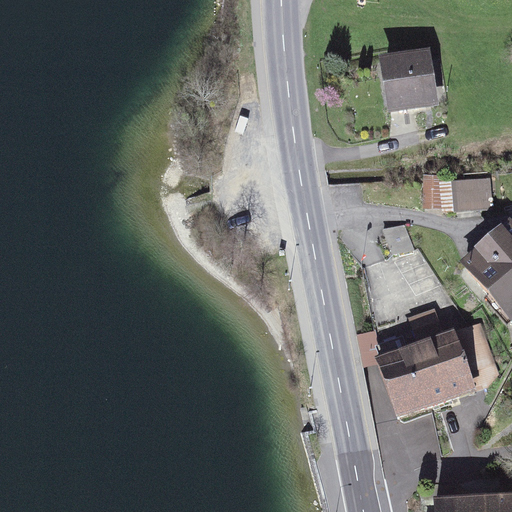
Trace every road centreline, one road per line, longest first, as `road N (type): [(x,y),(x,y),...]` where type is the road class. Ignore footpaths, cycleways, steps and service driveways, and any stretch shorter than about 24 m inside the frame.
road 1 (secondary): [(364,511),(309,222)]
road 2 (secondary): [(309,222),(281,0)]
road 3 (residential): [(309,222),(374,214),(469,225),(511,219)]
